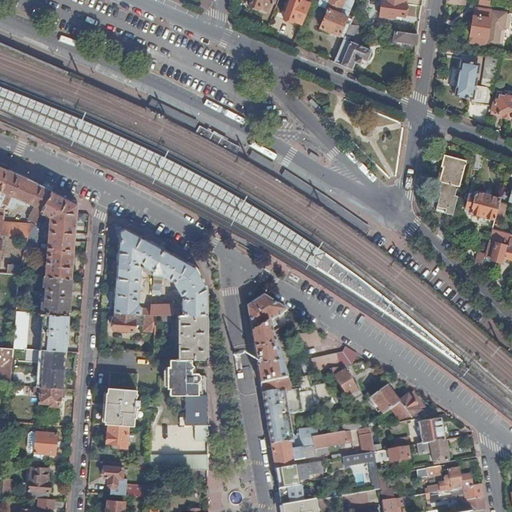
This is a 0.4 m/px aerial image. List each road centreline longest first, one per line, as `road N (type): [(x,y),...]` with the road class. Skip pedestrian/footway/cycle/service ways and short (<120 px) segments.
road 1 (unclassified): [(0,20),(191,103),(395,211)]
road 2 (residential): [(111,188),(98,215),(74,511)]
road 3 (residential): [(233,258),(499,437)]
road 4 (residential): [(233,258),(230,291),(268,511)]
road 5 (tertiary): [(418,113),(220,34)]
road 6 (residential): [(395,211),(511,323)]
road 7 (residential): [(111,188),(233,258)]
road 8 (residential): [(0,142),(111,188)]
